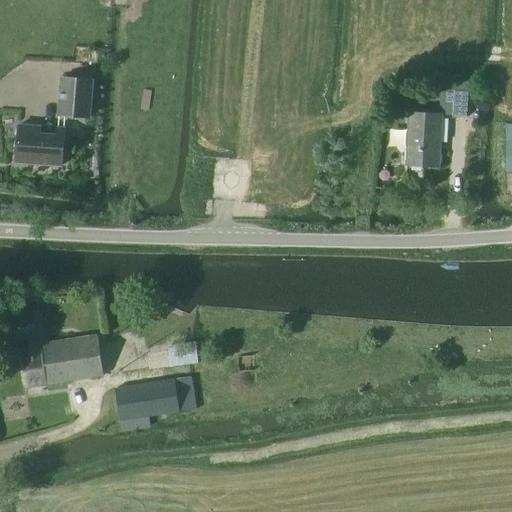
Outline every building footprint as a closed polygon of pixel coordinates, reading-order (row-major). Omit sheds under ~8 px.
[(93,80),(62,77),(59,116),(90,118),(93,80)] [(452,115),(452,117),(453,117),(467,118),(468,91),(453,91),(452,115)] [(407,166),(438,167),(441,115),(410,113),(407,166)] [(19,125),(16,163),(62,166),(64,129),(63,129),(63,136),(40,134),(40,127),(19,125)] [(0,310),(0,337),(2,349),(21,346),(26,387),(103,376),(97,336),(41,344),(36,305),(0,310)] [(191,378),(115,389),(118,412),(121,431),(122,433),(149,428),(149,424),(148,417),(196,409),(191,378)]
